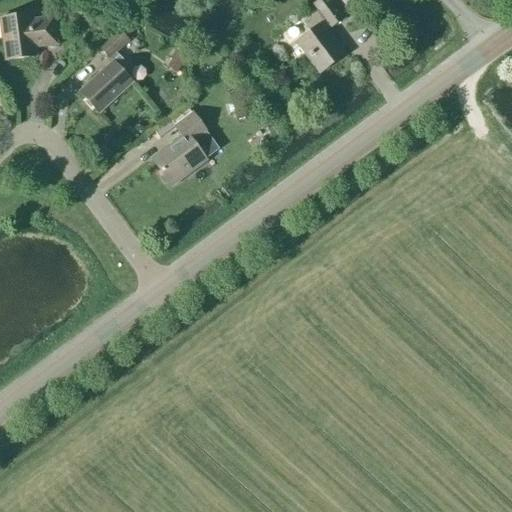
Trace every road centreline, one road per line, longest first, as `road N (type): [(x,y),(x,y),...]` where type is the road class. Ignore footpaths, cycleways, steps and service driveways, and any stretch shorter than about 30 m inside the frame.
road 1 (tertiary): [(166,293),(494,46)]
road 2 (residential): [(166,293),(42,141),(0,160)]
road 3 (tertiary): [(0,417),(166,293)]
